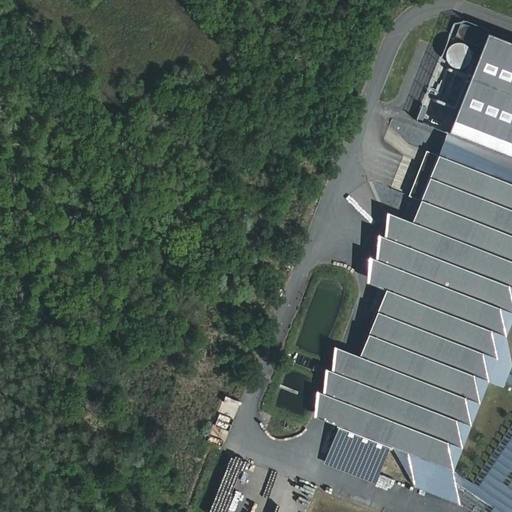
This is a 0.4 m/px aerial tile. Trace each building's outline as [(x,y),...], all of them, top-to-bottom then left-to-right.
[(482,41),(485,28),(461,23),(459,36),(482,41)] [(511,49),(486,40),(449,134),(511,159),(511,49)] [(449,64),(473,63),(472,41),(449,41),(449,64)] [(511,159),(449,134),(335,425),(395,449),(417,488),(462,505),(455,471),(490,382),(511,367),(511,357),(507,337),(511,325),(511,159)] [(511,511),(511,436),(474,493),(494,507),(490,511),(511,511)] [(273,511),(300,511),(311,484),(286,475),(273,511)] [(381,498),(376,510),(380,511),(390,511),(394,504),(381,498)]
